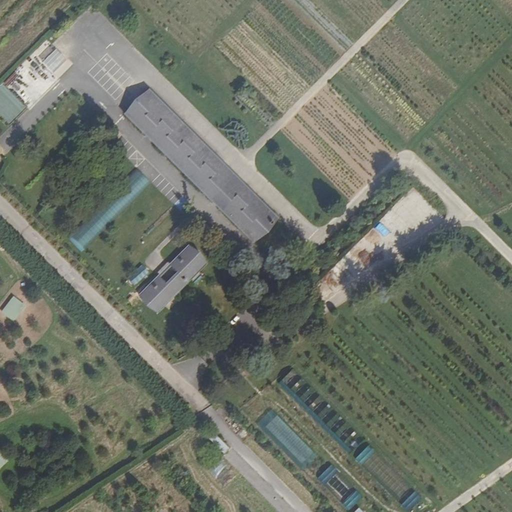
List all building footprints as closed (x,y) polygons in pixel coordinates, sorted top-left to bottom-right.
[(51,74),(66,61),(47,40),(33,53),(51,74)] [(0,86),(0,116),(8,125),(26,109),(4,83),(0,86)] [(201,189),(222,167),(147,92),(126,113),(201,189)] [(221,209),(243,188),(222,167),(201,189),(221,209)] [(81,252),(150,183),(138,171),(69,240),(81,252)] [(275,219),(243,188),(221,209),(253,241),(275,219)] [(167,287),(158,278),(140,295),(157,312),(205,264),(188,247),(170,265),(180,275),(167,287)] [(180,275),(170,265),(158,278),(167,287),(180,275)] [(12,421),(0,431),(0,436),(8,446),(23,433),(12,421)] [(213,433),(208,439),(223,454),(229,448),(213,433)]
